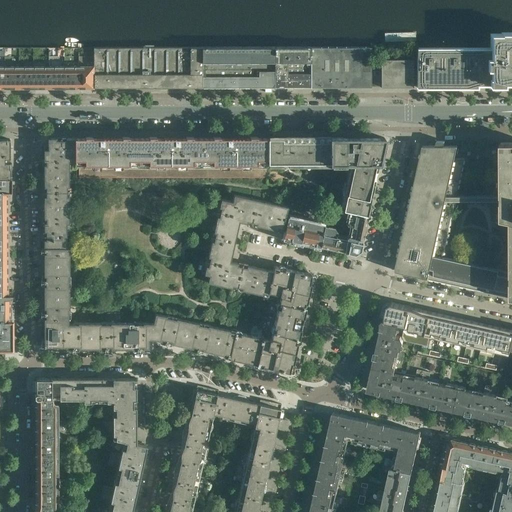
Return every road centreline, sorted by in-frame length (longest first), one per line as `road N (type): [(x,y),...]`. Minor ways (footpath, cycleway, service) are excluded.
road 1 (tertiary): [(408,112),(27,112)]
road 2 (residential): [(27,112),(26,366)]
road 3 (residential): [(372,280),(408,112)]
road 4 (residential): [(312,393),(149,362)]
road 5 (unclassified): [(150,511),(162,453),(149,426),(149,362)]
road 6 (residential): [(21,511),(26,366)]
road 7 (residential): [(372,280),(511,311)]
road 8 (residential): [(324,396),(354,352),(372,280)]
road 9 (residential): [(149,362),(26,366)]
road 10 (unclassified): [(312,393),(284,511)]
